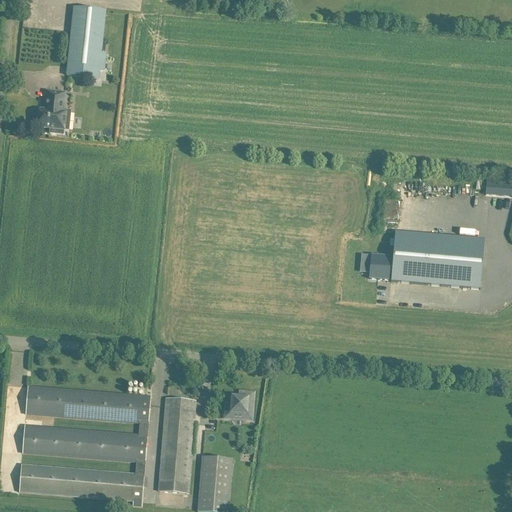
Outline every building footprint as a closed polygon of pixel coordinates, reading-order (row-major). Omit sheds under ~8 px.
[(67,76),(98,79),(106,12),(74,8),(67,76)] [(65,94),(47,92),(45,111),(43,111),(43,116),(40,115),(38,128),(50,129),(49,134),(64,136),(64,130),(69,131),(71,114),(63,113),(65,94)] [(511,198),(511,190),(511,182),(487,181),(486,196),(511,198)] [(391,283),(480,290),(485,241),(476,240),(395,233),(391,283)] [(151,398),(28,388),(26,415),(140,424),(139,436),(25,427),(23,454),(136,463),(135,475),(22,466),(19,493),(142,503),(151,398)] [(224,419),(252,421),(255,393),(239,392),(239,398),(232,398),(232,405),(226,404),(224,419)] [(195,401),(167,399),(159,493),(187,495),(195,401)] [(197,511),(228,511),(233,460),(202,457),(197,511)]
